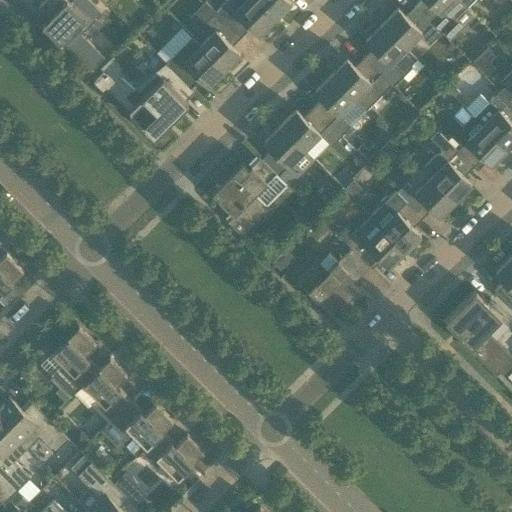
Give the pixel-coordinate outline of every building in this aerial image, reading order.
[(50,15),(42,23),(90,71),(105,57),(81,33),(102,12),(89,0),(71,0),(70,1),(69,0),(42,0),(39,4),(50,15)] [(225,0),(216,10),(242,36),(251,26),(258,34),(274,18),(256,0),(225,0)] [(256,0),(274,18),(291,2),(288,0),(256,0)] [(466,6),(460,0),(419,0),(415,5),(441,31),(466,6)] [(398,7),(382,23),(406,47),(419,34),(428,44),(441,31),(415,5),(405,14),(398,7)] [(208,36),(200,45),(224,68),(240,52),(232,45),(242,36),(216,10),(199,27),(208,36)] [(406,47),(382,23),(366,39),(373,47),(364,56),(391,84),(392,83),(393,85),(411,67),(412,62),(416,58),(405,47),(406,47)] [(166,62),(173,69),(182,78),(190,87),(190,88),(191,87),(190,87),(200,77),(207,85),(224,68),(200,45),(192,36),(166,62)] [(136,90),(134,88),(120,76),(124,73),(114,54),(100,67),(104,71),(94,81),(101,89),(105,85),(155,135),(171,118),(174,121),(181,113),(179,111),(188,102),(173,87),(182,78),(173,69),(164,78),(162,76),(153,86),(147,80),(136,90)] [(347,58),(331,74),(366,109),(391,84),(364,56),(354,65),(347,58)] [(511,68),(501,79),(506,84),(500,90),(511,102),(511,68)] [(341,135),(366,109),(331,74),(315,90),(322,98),(313,107),(341,135)] [(511,102),(500,90),(473,116),(506,149),(511,142),(511,102)] [(296,109),(280,125),(304,149),(319,133),(331,145),(341,135),(313,107),(304,116),(296,109)] [(490,164),(506,149),(473,116),(472,114),(451,135),(457,141),(453,145),(473,166),(483,156),(490,164)] [(278,174),(304,149),(280,125),(264,141),(271,148),(262,158),(278,174)] [(453,145),(448,139),(440,146),(441,152),(437,151),(423,166),(432,175),(431,175),(455,199),(472,182),(464,175),(473,166),(453,145)] [(249,168),(247,167),(243,162),(212,193),(235,216),(228,222),(228,221),(227,222),(241,236),(270,207),(272,209),(292,188),(278,174),(262,158),(259,155),(258,156),(260,158),(249,168)] [(439,215),(455,199),(431,175),(416,191),(406,181),(397,191),(423,217),(432,207),(439,215)] [(370,215),(404,250),(421,233),(413,226),(423,217),(397,191),(395,190),(389,196),(385,196),(380,201),(380,205),(370,215)] [(388,266),(404,250),(370,215),(354,231),(355,232),(345,241),(350,247),(369,265),(372,268),(381,258),(388,266)] [(354,280),(369,265),(350,247),(338,259),(329,250),(319,260),(316,257),(296,277),(336,318),(352,301),(348,297),(360,286),(354,280)] [(0,299),(7,306),(21,292),(11,282),(23,270),(6,252),(0,258),(0,299)] [(511,255),(496,271),(503,279),(494,288),(511,306),(511,255)] [(457,336),(496,375),(500,371),(502,373),(511,363),(511,355),(488,332),(502,318),(476,291),(445,322),(459,335),(457,336)] [(65,320),(53,332),(63,341),(74,330),(65,320)] [(72,395),(84,383),(98,369),(97,369),(88,360),(90,358),(85,353),(96,342),(79,325),(74,330),(63,341),(52,352),(63,362),(51,374),(72,395)] [(98,369),(84,383),(98,397),(92,403),(109,421),(129,400),(119,391),(121,389),(116,385),(127,374),(110,356),(97,369),(98,369)] [(0,420),(26,447),(39,435),(55,452),(69,438),(32,401),(23,410),(9,396),(0,404),(0,420)] [(137,455),(140,452),(160,432),(161,432),(173,420),(156,402),(145,413),(140,409),(139,410),(129,400),(109,421),(126,438),(123,441),(137,455)] [(0,471),(17,489),(31,476),(14,460),(26,447),(0,420),(0,471)] [(157,469),(163,462),(178,477),(204,451),(187,433),(176,444),(171,440),(170,441),(161,432),(160,432),(140,452),(157,469)] [(88,509),(90,511),(125,511),(119,506),(128,497),(91,461),(78,474),(100,497),(88,509)] [(0,498),(4,503),(17,489),(0,471),(0,498)] [(90,511),(88,509),(85,511),(66,511),(53,499),(40,511),(90,511)]
